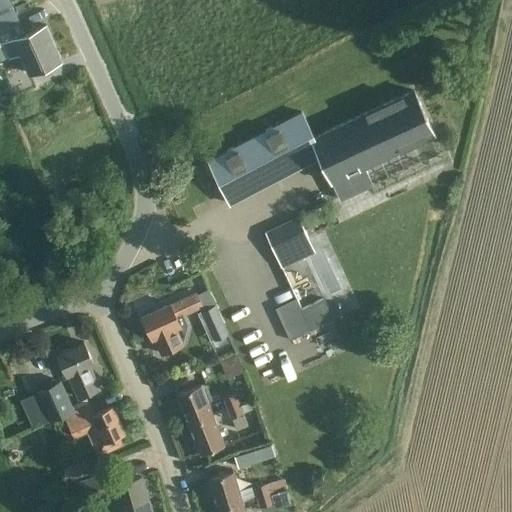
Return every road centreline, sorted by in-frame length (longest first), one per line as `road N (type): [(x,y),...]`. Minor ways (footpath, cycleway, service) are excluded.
road 1 (unclassified): [(96,296),(136,238),(144,195),(62,0)]
road 2 (unclassified): [(181,511),(158,434),(96,296)]
